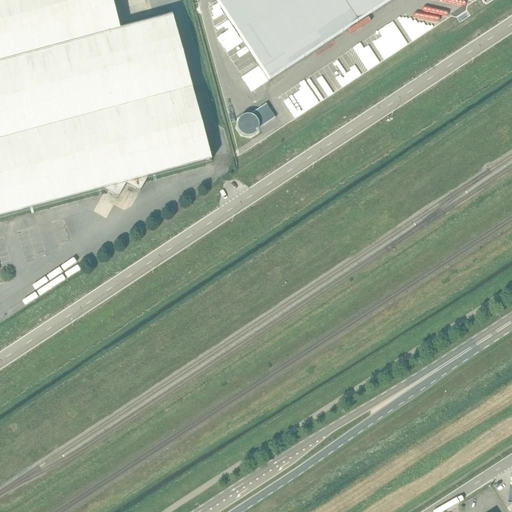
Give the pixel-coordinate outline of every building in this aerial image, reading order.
[(0,0),(0,217),(104,190),(118,198),(126,184),(140,192),(147,178),(211,161),(172,16),(120,30),(111,0),(0,0)] [(217,0),(216,1),(269,80),(390,0),(217,0)] [(453,0),(460,11),(477,0),(453,0)] [(415,12),(426,32),(443,23),(432,3),(415,12)] [(394,27),(403,47),(417,40),(408,20),(394,27)] [(294,119),(331,98),(316,74),(280,95),(294,119)] [(264,106),(248,117),(251,117),(253,119),(255,121),(257,124),(257,127),(256,130),(273,119),(264,106)]
